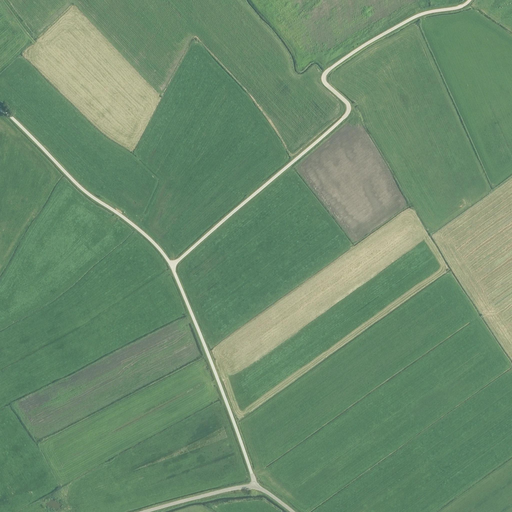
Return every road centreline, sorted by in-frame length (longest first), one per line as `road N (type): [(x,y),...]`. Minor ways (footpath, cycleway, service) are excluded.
road 1 (unclassified): [(171,266),(347,114),(345,101),(324,83),(330,68),(416,16),(470,0)]
road 2 (unclassified): [(255,487),(171,266)]
road 3 (unclassified): [(171,266),(0,111)]
